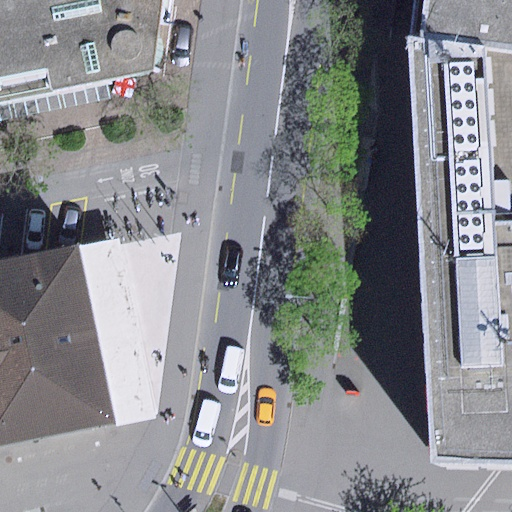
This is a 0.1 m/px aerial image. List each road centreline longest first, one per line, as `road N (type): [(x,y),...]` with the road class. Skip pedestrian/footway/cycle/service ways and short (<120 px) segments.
road 1 (primary): [(274,146),(248,365),(215,511)]
road 2 (residential): [(274,146),(205,147),(0,186)]
road 3 (primary): [(293,0),(274,146)]
